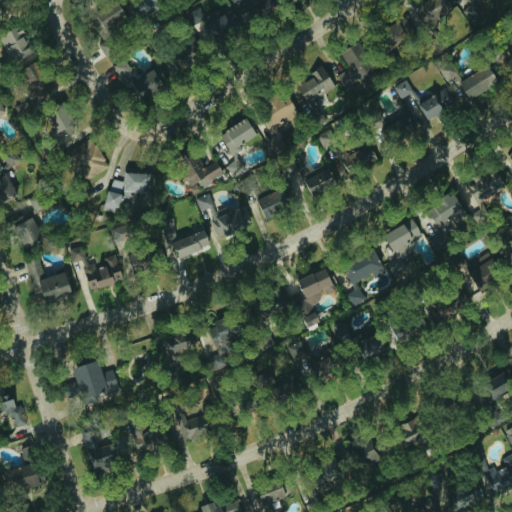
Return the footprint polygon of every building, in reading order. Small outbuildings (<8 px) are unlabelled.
[(130,0),(138,16),(166,3),(164,0),(130,0)] [(256,0),(247,4),(245,0),(228,0),(239,25),(280,9),(276,0),(256,0)] [(428,0),(410,13),(423,32),(451,11),(442,0),(428,0)] [(93,14),(100,31),(124,21),(116,4),(93,14)] [(210,37),(236,24),(229,9),(217,14),(215,10),(202,17),(197,9),(185,15),(192,27),(202,22),(210,37)] [(396,40),(399,29),(381,25),(379,36),(396,40)] [(16,26),(0,35),(0,39),(11,61),(29,51),(16,26)] [(166,56),(175,70),(201,53),(193,39),(166,56)] [(352,75),(371,63),(358,41),(338,52),(352,75)] [(500,53),(508,70),(511,67),(511,49),(511,47),(500,53)] [(112,66),(117,77),(129,72),(123,60),(112,66)] [(456,83),(461,79),(447,61),(436,70),(445,81),(451,77),(456,83)] [(49,92),(35,62),(18,70),(33,100),(49,92)] [(292,84),(304,104),(334,86),(322,66),(292,84)] [(456,83),(466,101),(495,84),(484,66),(456,83)] [(125,83),(131,101),(160,91),(153,73),(125,83)] [(391,87),(399,100),(411,92),(404,80),(391,87)] [(426,120),(452,103),(443,88),(416,105),(426,120)] [(271,128),(296,116),(286,95),(261,107),(271,128)] [(12,107),(15,116),(28,112),(25,102),(12,107)] [(42,117),(50,131),(42,135),(47,145),(71,131),(58,108),(42,117)] [(368,124),(374,133),(383,128),(391,140),(411,128),(401,111),(382,122),(379,117),(368,124)] [(255,135),(242,118),(216,137),(222,144),(213,150),(232,177),(243,169),(234,156),(240,151),(238,147),(255,135)] [(106,166),(87,139),(64,155),(84,182),(106,166)] [(344,176),(375,160),(367,145),(337,160),(344,176)] [(511,154),(511,155),(511,152),(499,158),(509,178),(511,176),(511,154)] [(214,160),(204,166),(196,153),(175,166),(191,193),(222,174),(214,160)] [(284,178),(297,172),(291,159),(278,166),(284,178)] [(503,186),(491,166),(457,189),(469,208),(503,186)] [(333,186),(327,169),(298,181),(305,197),(333,186)] [(0,176),(0,198),(2,201),(19,191),(7,172),(0,176)] [(147,175),(122,173),(122,181),(106,180),(104,211),(114,212),(115,198),(134,200),(134,193),(146,193),(147,175)] [(286,211),(281,191),(255,197),(260,217),(286,211)] [(433,252),(449,243),(444,235),(455,228),(453,224),(465,217),(451,193),(424,209),(438,233),(426,240),(433,252)] [(193,198),(197,211),(211,208),(207,194),(193,198)] [(225,211),(225,208),(211,211),(217,235),(250,227),(245,207),(225,211)] [(10,227),(22,249),(41,240),(28,217),(10,227)] [(208,247),(202,231),(177,240),(169,217),(154,222),(169,262),(208,247)] [(418,236),(409,219),(380,235),(394,260),(385,265),(392,278),(405,270),(399,259),(412,252),(407,242),(418,236)] [(112,242),(129,237),(125,224),(108,229),(112,242)] [(80,292),(121,282),(114,254),(102,257),(105,266),(89,270),(82,242),(67,246),(80,292)] [(124,256),(128,272),(163,263),(159,247),(124,256)] [(370,273),(373,278),(383,273),(371,251),(340,268),(349,285),(370,273)] [(466,262),(473,289),(496,283),(489,256),(466,262)] [(62,273),(42,278),(37,259),(23,263),(35,305),(68,295),(62,273)] [(333,292),(323,269),(294,281),(299,292),(293,294),(300,309),(323,299),(322,296),(333,292)] [(452,310),(440,293),(422,304),(434,322),(452,310)] [(244,304),(247,322),(284,316),(282,298),(244,304)] [(426,327),(417,315),(410,321),(406,317),(385,333),(392,342),(394,340),(400,347),(426,327)] [(216,353),(208,357),(213,370),(226,366),(221,353),(232,349),(229,340),(241,335),(234,317),(206,328),(216,353)] [(331,326),(333,343),(346,341),(347,350),(358,348),(357,338),(348,339),(345,323),(331,326)] [(284,353),(306,374),(318,362),(295,341),(284,353)] [(111,369),(98,373),(95,362),(69,369),(73,382),(62,385),(66,398),(80,395),(82,405),(95,401),(93,393),(107,389),(108,394),(117,391),(111,369)] [(486,401),(507,394),(501,374),(479,381),(486,401)] [(19,404),(12,406),(8,392),(0,393),(0,419),(3,430),(24,424),(19,404)] [(176,415),(174,402),(163,403),(165,422),(171,421),(173,437),(201,434),(199,420),(195,421),(194,413),(176,415)] [(399,448),(424,440),(417,418),(392,426),(399,448)] [(160,425),(130,436),(136,455),(167,444),(160,425)] [(511,445),(511,427),(503,433),(511,446),(511,445)] [(112,462),(111,444),(97,445),(96,433),(83,433),(85,463),(112,462)] [(372,438),(353,439),(355,463),(374,462),(372,438)] [(492,494),(511,483),(511,457),(510,453),(499,459),(503,466),(493,471),(491,466),(480,472),(492,494)] [(309,466),(315,484),(340,476),(334,457),(309,466)] [(482,498),(474,479),(449,490),(440,471),(426,477),(435,498),(443,494),(450,511),(482,498)] [(252,489),(261,511),(266,510),(263,502),(282,496),(276,480),(252,489)] [(238,511),(235,500),(212,507),(210,502),(197,506),(198,511),(238,511)] [(427,511),(430,508),(424,503),(420,508),(416,505),(410,511),(427,511)]
